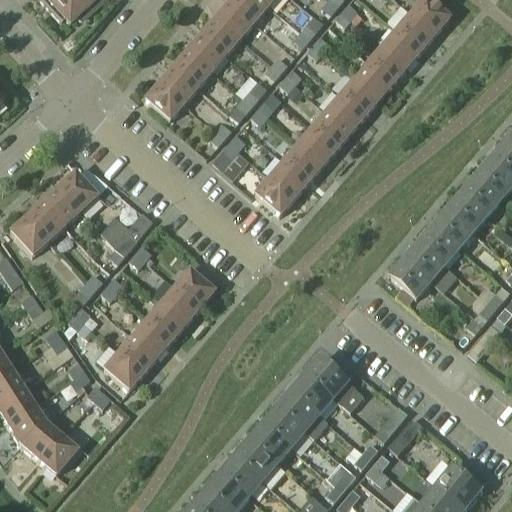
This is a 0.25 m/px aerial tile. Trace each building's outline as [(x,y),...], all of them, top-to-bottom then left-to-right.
[(40,0),(38,3),(49,16),(66,0),(40,0)] [(66,0),(49,16),(61,28),(65,25),(69,29),(76,23),(79,26),(89,17),(90,19),(110,0),(66,0)] [(253,0),(235,0),(229,7),(254,29),(268,12),(253,0)] [(253,0),(268,12),(278,0),(253,0)] [(335,0),(331,0),(327,6),(336,14),(343,6),(335,0)] [(449,25),(424,3),(409,20),(434,42),(449,25)] [(321,13),(330,21),(336,14),(327,6),(321,13)] [(215,24),(240,45),(254,29),(229,7),(215,24)] [(347,10),(340,18),(350,26),(357,19),(347,10)] [(334,25),(344,34),(350,26),(340,18),(334,25)] [(434,42),(409,20),(395,36),(420,58),(434,42)] [(215,24),(201,40),(226,62),(240,45),(215,24)] [(315,39),(305,31),(298,39),(308,47),(315,39)] [(420,58),(395,36),(381,53),(406,74),(420,58)] [(292,46),(301,54),(308,47),(298,39),(292,46)] [(187,56),(212,78),(226,62),(201,40),(187,56)] [(319,43),(312,51),(322,59),(328,51),(319,43)] [(306,59),(315,67),(322,59),(312,51),(306,59)] [(406,74),(381,53),(367,69),(392,91),(406,74)] [(187,56),(173,73),(198,94),(212,78),(187,56)] [(277,64),(270,71),(279,79),(286,72),(277,64)] [(367,69),(353,85),(378,107),(392,91),(367,69)] [(264,78),(273,87),(279,79),(270,71),(264,78)] [(173,73),(158,89),(183,111),(198,94),(173,73)] [(301,84),(291,75),(284,83),(294,92),(301,84)] [(278,91),(288,99),(294,92),(284,83),(278,91)] [(378,107),(353,85),(339,102),(364,123),(378,107)] [(144,106),(169,128),(183,111),(158,89),(144,106)] [(249,97),(242,104),(252,112),(258,105),(249,97)] [(325,118),(350,140),(364,123),(339,102),(325,118)] [(245,120),(252,112),(242,104),(236,112),(245,120)] [(263,109),(256,116),(266,125),(272,117),(263,109)] [(250,124),(259,132),(266,125),(256,116),(250,124)] [(325,118),(311,135),(336,156),(350,140),(325,118)] [(230,137),(220,129),(214,137),(223,145),(230,137)] [(336,156),(311,135),(297,151),(322,172),(336,156)] [(208,145),(217,153),(223,145),(214,137),(208,145)] [(235,141),(228,149),(238,157),(244,150),(235,141)] [(221,156),(231,165),(238,157),(228,149),(221,156)] [(322,172),(297,151),(282,167),(307,189),(322,172)] [(511,158),(504,152),(490,168),(511,186),(511,158)] [(307,189),(282,167),(268,184),(293,205),(307,189)] [(511,196),(511,186),(490,168),(476,184),(503,207),(511,196)] [(74,179),(58,194),(80,218),(96,203),(74,179)] [(254,201),(279,222),(293,205),(268,184),(254,201)] [(462,201),(489,224),(503,207),(476,184),(462,201)] [(58,194),(42,208),(64,233),(80,218),(58,194)] [(448,217),(475,240),(489,224),(462,201),(448,217)] [(42,208),(26,223),(48,247),(64,233),(42,208)] [(434,234),(461,257),(475,240),(448,217),(434,234)] [(141,219),(125,239),(136,248),(152,229),(141,219)] [(9,238),(32,262),(48,247),(26,223),(9,238)] [(434,234),(420,250),(446,273),(461,257),(434,234)] [(121,247),(114,255),(122,264),(130,255),(121,247)] [(420,250),(406,266),(432,289),(446,273),(420,250)] [(141,252),(134,260),(144,267),(150,259),(141,252)] [(108,263),(117,270),(122,264),(114,255),(108,263)] [(0,256),(0,277),(12,295),(22,288),(0,256)] [(128,268),(137,275),(144,267),(134,260),(128,268)] [(418,306),(432,289),(406,266),(391,283),(418,306)] [(213,298),(188,277),(174,294),(199,315),(213,298)] [(101,289),(92,281),(86,288),(94,297),(101,289)] [(113,284),(106,292),(116,300),(122,292),(113,284)] [(79,296),(88,304),(94,297),(86,288),(79,296)] [(100,300),(109,308),(116,300),(106,292),(100,300)] [(199,315),(174,294),(160,310),(185,331),(199,315)] [(504,306),(496,299),(488,308),(496,316),(504,306)] [(31,300),(21,307),(26,316),(36,309),(31,300)] [(480,318),(488,325),(496,316),(488,308),(480,318)] [(42,318),(36,309),(26,316),(32,324),(42,318)] [(160,310),(146,326),(171,348),(185,331),(160,310)] [(80,313),(73,321),(83,329),(90,321),(80,313)] [(511,319),(505,313),(497,323),(505,329),(511,320),(511,319)] [(67,328),(77,336),(83,329),(73,321),(67,328)] [(482,333),(473,324),(467,331),(476,340),(482,333)] [(146,326),(132,343),(157,364),(171,348),(146,326)] [(491,331),(467,359),(476,367),(500,339),(491,331)] [(55,336),(45,343),(51,351),(61,345),(55,336)] [(157,364),(132,343),(117,359),(142,380),(157,364)] [(57,360),(67,353),(61,345),(51,351),(57,360)] [(0,383),(11,376),(0,359),(0,383)] [(103,376),(128,397),(142,380),(117,359),(103,376)] [(348,388),(321,365),(306,382),(333,405),(334,404),(341,411),(355,395),(348,388)] [(78,369),(68,376),(73,385),(84,378),(78,369)] [(11,376),(0,383),(0,409),(23,395),(11,376)] [(79,393),(90,386),(84,378),(73,385),(79,393)] [(333,405),(306,382),(292,398),(319,421),(333,405)] [(87,401),(94,408),(102,399),(95,392),(87,401)] [(34,413),(23,395),(0,409),(0,420),(7,431),(34,413)] [(319,421),(292,398),(278,415),(305,438),(319,421)] [(110,405),(102,399),(94,408),(102,415),(110,405)] [(375,441),(384,449),(391,440),(408,420),(399,412),(375,441)] [(34,413),(7,431),(20,451),(45,430),(34,413)] [(305,438),(278,415),(264,431),(291,454),(305,438)] [(389,453),(398,461),(422,432),(413,424),(389,453)] [(45,430),(20,451),(37,466),(59,441),(45,430)] [(264,431),(250,447),(277,470),(291,454),(264,431)] [(55,482),(77,457),(59,441),(37,466),(55,482)] [(277,470),(250,447),(236,464),(263,487),(277,470)] [(378,456),(370,449),(362,459),(370,466),(378,456)] [(354,469),(362,475),(370,466),(362,459),(354,469)] [(390,467),(382,460),(374,470),(382,477),(390,467)] [(263,487),(236,464),(222,480),(248,503),(263,487)] [(340,469),(327,485),(335,492),(342,499),(356,482),(340,469)] [(366,480),(373,487),(382,477),(374,470),(366,480)] [(452,472),(436,491),(462,511),(470,511),(483,497),(452,472)] [(208,496),(225,511),(240,511),(248,503),(222,480),(208,496)] [(462,511),(436,491),(422,509),(426,511),(462,511)] [(326,502),(334,509),(342,499),(335,492),(326,502)] [(361,502),(353,495),(345,505),(352,511),(361,502)] [(193,511),(225,511),(208,496),(193,511)]
